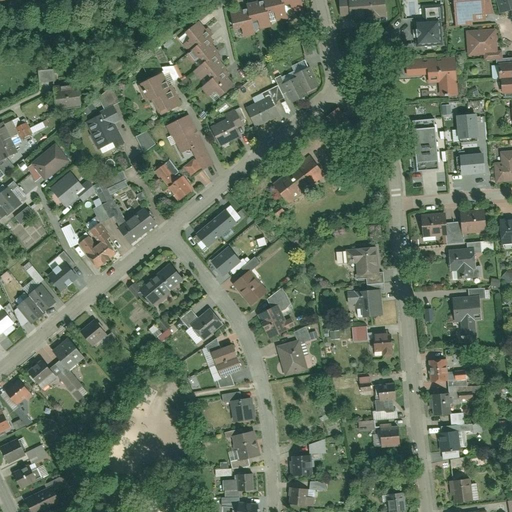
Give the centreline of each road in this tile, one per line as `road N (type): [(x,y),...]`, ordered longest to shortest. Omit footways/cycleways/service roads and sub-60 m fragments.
road 1 (residential): [(429,511),(410,384),(398,204)]
road 2 (residential): [(168,233),(248,338),(273,442),(275,511)]
road 3 (residential): [(168,233),(345,85)]
road 4 (residential): [(0,371),(168,233)]
road 5 (residential): [(398,204),(387,150),(345,85)]
